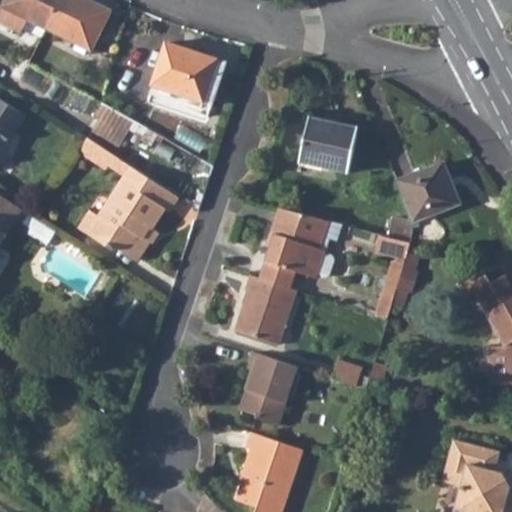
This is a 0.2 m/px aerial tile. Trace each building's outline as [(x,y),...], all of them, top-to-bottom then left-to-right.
[(5,0),(2,6),(46,29),(60,0),(5,0)] [(88,0),(60,0),(46,29),(90,50),(110,11),(88,0)] [(174,45),(158,85),(217,106),(232,66),(174,45)] [(0,160),(16,135),(14,134),(25,117),(0,100),(0,160)] [(93,131),(123,146),(137,119),(108,103),(93,131)] [(312,119),(301,164),(347,175),(358,131),(312,119)] [(89,138),(80,152),(105,168),(108,164),(128,176),(134,167),(89,138)] [(134,167),(128,176),(104,215),(94,209),(83,227),(96,235),(118,249),(121,245),(141,258),(154,238),(147,234),(153,225),(155,226),(167,208),(171,210),(180,197),(134,167)] [(413,225),(461,209),(454,190),(450,191),(442,169),(398,185),(413,225)] [(0,238),(20,207),(0,194),(0,238)] [(277,236),(260,286),(292,297),(298,280),(319,288),(320,285),(327,288),(331,286),(336,270),(334,266),(327,264),(328,261),(322,259),(330,231),(279,217),(274,234),(277,236)] [(384,247),(379,261),(407,269),(411,255),(384,247)] [(511,341),(511,343),(511,279),(510,276),(497,284),(491,274),(465,291),(472,302),(482,296),(511,341)] [(260,286),(251,282),(247,295),(251,297),(237,335),(280,351),(298,299),(292,297),(260,286)] [(511,348),(496,348),(497,386),(511,386),(511,348)] [(298,375),(254,359),(249,374),(254,376),(249,393),(247,392),(240,415),(256,421),(255,424),(278,433),(298,375)] [(338,366),(332,387),(355,395),(361,374),(338,366)] [(284,511),(303,457),(252,439),(247,453),(251,454),(241,480),(244,481),(235,505),(254,511),(284,511)] [(495,475),(496,471),(500,455),(454,442),(443,482),(461,487),(455,509),(456,511),(511,511),(511,503),(511,498),(511,492),(506,479),(495,475)] [(511,479),(510,475),(496,471),(495,475),(506,479),(511,492),(511,498),(511,503),(511,479)]
